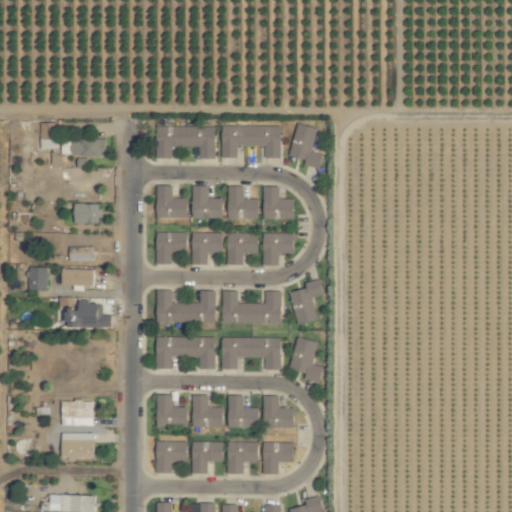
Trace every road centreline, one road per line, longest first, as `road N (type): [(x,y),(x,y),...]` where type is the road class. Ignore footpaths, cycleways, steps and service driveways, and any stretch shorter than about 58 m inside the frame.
road 1 (residential): [(131,379),(276,383),(303,396),(319,416),(320,447),(309,469),(284,486),(131,486)]
road 2 (residential): [(133,170),(280,174),(303,186),(320,211),(321,238),(286,277),(132,275)]
road 3 (residential): [(130,511),(133,121)]
road 4 (track): [(0,478),(30,468),(131,468)]
